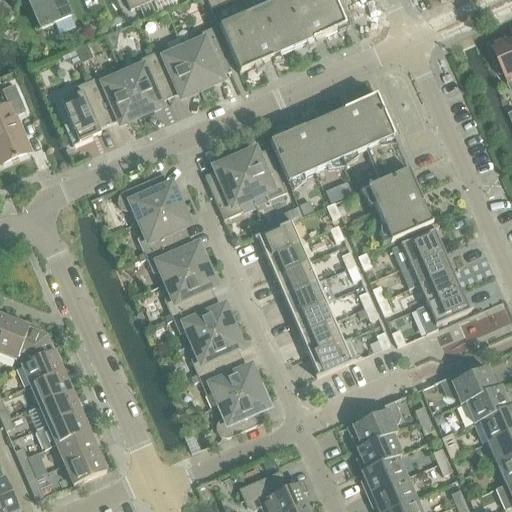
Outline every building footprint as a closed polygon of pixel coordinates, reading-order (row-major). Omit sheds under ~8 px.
[(62,0),(27,0),(41,32),(54,26),(59,36),(75,29),(62,0)] [(95,0),(80,0),(86,11),(98,6),(95,0)] [(123,0),(130,13),(160,0),(123,0)] [(205,0),(211,12),(237,0),(205,0)] [(288,0),(219,31),(239,77),(345,30),(331,0),(288,0)] [(196,46),(183,52),(201,93),(222,84),(220,80),(230,75),(211,31),(193,39),(196,46)] [(504,45),(493,50),(511,93),(511,44),(505,47),(504,45)] [(150,51),(147,52),(169,102),(178,97),(180,102),(201,93),(183,52),(170,57),(167,50),(153,57),(150,51)] [(135,73),(122,78),(140,120),(161,110),(159,106),(169,102),(147,52),(144,54),(146,60),(132,66),(135,73)] [(89,77),(86,79),(108,128),(117,124),(119,129),(140,120),(122,78),(109,84),(107,77),(92,83),(89,77)] [(72,149),(100,137),(98,132),(108,128),(86,79),(83,80),(85,86),(71,93),(74,99),(55,107),(53,100),(51,101),(72,149)] [(8,107),(0,110),(0,166),(29,155),(13,118),(25,113),(14,88),(3,92),(8,107)] [(366,192),(390,246),(432,228),(431,226),(430,227),(375,100),(269,146),(287,187),(365,154),(380,186),(366,192)] [(254,153),(234,162),(251,203),(264,198),(267,205),(286,196),(267,152),(256,157),(254,153)] [(239,209),(251,203),(234,162),(213,171),(215,175),(204,180),(223,224),(242,216),(239,209)] [(133,213),(138,226),(180,208),(171,187),(166,189),(162,179),(123,196),(121,197),(120,198),(118,199),(118,201),(117,204),(117,207),(118,210),(120,212),(122,214),(125,215),(128,215),(131,214),(133,213)] [(346,185),(325,194),(330,206),(351,197),(346,185)] [(308,204),(298,208),(303,219),(313,214),(308,204)] [(335,210),(334,206),(325,210),(331,223),(340,220),(339,218),(344,215),(341,207),(335,210)] [(137,258),(139,262),(188,240),(184,231),(189,229),(180,208),(138,226),(144,238),(137,241),(143,256),(137,258)] [(256,240),(265,261),(299,246),(290,225),(256,240)] [(336,246),(346,242),(340,228),(330,232),(336,246)] [(399,248),(408,269),(442,254),(433,234),(399,248)] [(159,274),(165,287),(206,269),(197,248),(193,250),(188,240),(139,262),(140,265),(146,262),(153,277),(159,274)] [(265,261),(274,280),(308,266),(299,246),(265,261)] [(408,269),(417,289),(451,274),(442,254),(408,269)] [(342,259),(347,272),(357,268),(352,255),(342,259)] [(372,270),(366,256),(358,260),(364,274),(372,270)] [(274,280),(283,300),(317,285),(308,266),(274,280)] [(363,281),(357,268),(347,272),(353,285),(363,281)] [(164,319),(165,323),(215,301),(211,292),(215,290),(206,269),(165,287),(170,299),(164,302),(170,317),(164,319)] [(417,289),(425,309),(459,294),(451,274),(417,289)] [(283,300),(291,320),(325,305),(317,285),(283,300)] [(372,292),(378,306),(386,302),(380,289),(372,292)] [(358,299),(364,312),(374,307),(369,294),(358,299)] [(468,315),(459,294),(425,309),(434,329),(468,315)] [(186,335),(191,348),(233,330),(224,309),(219,311),(215,301),(165,323),(167,326),(173,323),(179,338),(186,335)] [(392,316),(386,302),(378,306),(383,319),(392,316)] [(291,320),(300,340),(334,325),(325,305),(291,320)] [(380,320),(374,307),(364,312),(370,325),(380,320)] [(0,341),(0,357),(19,365),(46,337),(8,322),(0,341)] [(300,340),(309,360),(343,345),(334,325),(300,340)] [(190,380),(192,384),(241,362),(237,352),(242,350),(233,330),(191,348),(197,360),(190,363),(196,378),(190,380)] [(405,347),(399,334),(391,337),(396,350),(405,347)] [(389,349),(384,336),(376,339),(381,353),(389,349)] [(19,365),(29,389),(62,375),(46,337),(19,365)] [(343,345),(309,360),(318,380),(361,361),(352,341),(343,345)] [(212,396),(218,408),(259,390),(250,370),(246,372),(241,362),(192,384),(193,387),(199,384),(206,399),(212,396)] [(460,409),(465,407),(464,406),(500,390),(494,377),(490,378),(486,371),(467,379),(465,374),(439,385),(446,400),(454,403),(457,401),(460,409)] [(29,389),(38,409),(71,395),(62,375),(29,389)] [(268,411),(259,390),(218,408),(223,421),(221,422),(219,423),(217,426),(216,428),(215,431),(216,434),(217,437),(219,439),(222,441),(223,441),(225,441),(227,441),(229,441),(269,424),(264,413),(268,411)] [(503,397),(500,390),(464,406),(465,407),(474,428),(478,426),(478,425),(511,410),(511,406),(507,396),(503,397)] [(38,409),(47,429),(80,415),(71,395),(38,409)] [(0,401),(0,421),(1,425),(9,421),(1,401),(0,401)] [(350,439),(356,453),(392,437),(392,438),(397,436),(393,429),(397,428),(400,420),(393,405),(368,416),(370,421),(351,430),(354,437),(350,439)] [(414,414),(419,426),(428,422),(423,410),(414,414)] [(511,410),(478,425),(478,426),(487,446),(511,434),(511,410)] [(47,429),(55,449),(88,434),(80,415),(47,429)] [(441,417),(434,421),(437,428),(441,426),(443,422),(441,417)] [(14,431),(9,421),(1,425),(5,435),(14,431)] [(433,433),(428,422),(419,426),(424,437),(433,433)] [(55,449),(64,469),(97,454),(88,434),(55,449)] [(511,434),(487,446),(496,467),(511,459),(511,434)] [(355,462),(361,476),(397,460),(397,461),(401,459),(392,438),(392,437),(356,453),(359,460),(355,462)] [(457,449),(446,453),(450,462),(461,457),(457,449)] [(14,455),(19,465),(27,461),(23,452),(14,455)] [(432,457),(436,467),(446,463),(441,453),(432,457)] [(106,475),(97,454),(64,469),(73,489),(106,475)] [(511,459),(496,467),(505,488),(511,484),(511,459)] [(273,460),(262,465),(265,473),(276,468),(273,460)] [(360,485),(366,499),(406,481),(397,461),(397,460),(361,476),(364,483),(360,485)] [(31,471),(27,461),(19,465),(23,475),(31,471)] [(451,476),(446,463),(436,467),(442,480),(451,476)] [(257,511),(261,511),(301,511),(306,510),(302,499),(306,497),(301,486),(287,492),(280,474),(238,493),(246,511),(248,511),(257,511)] [(372,511),(376,511),(392,511),(415,502),(406,481),(366,499),(371,511),(372,511)] [(17,511),(4,482),(0,483),(0,511),(17,511)] [(48,491),(41,494),(43,499),(50,496),(48,491)] [(40,492),(32,495),(36,505),(44,502),(43,499),(41,494),(40,492)] [(449,498),(454,509),(464,505),(459,494),(449,498)] [(418,511),(415,502),(392,511),(418,511)]
